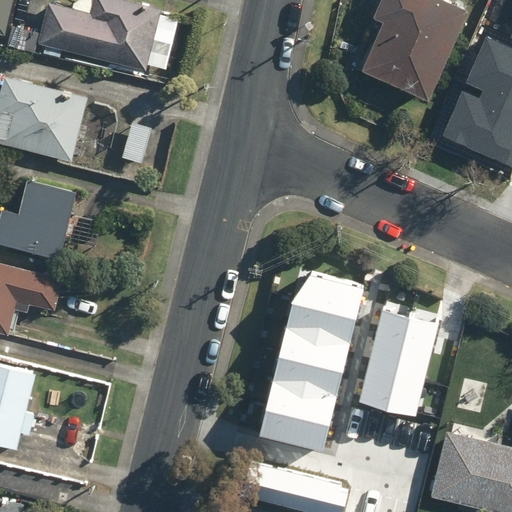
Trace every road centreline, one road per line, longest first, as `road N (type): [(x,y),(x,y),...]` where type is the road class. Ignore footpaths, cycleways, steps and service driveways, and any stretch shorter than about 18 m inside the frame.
road 1 (tertiary): [(150,511),(249,140)]
road 2 (residential): [(249,140),(511,254)]
road 3 (tertiary): [(249,140),(272,0)]
